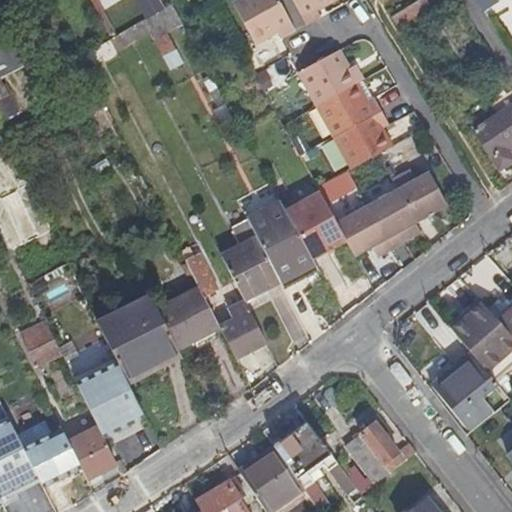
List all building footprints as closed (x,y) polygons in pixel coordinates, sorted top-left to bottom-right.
[(163,0),(142,0),(146,17),(167,13),(163,0)] [(278,33),(282,40),(296,32),(278,0),(246,0),(234,7),(255,45),(278,33)] [(293,0),(307,26),(321,18),(317,10),(336,0),(293,0)] [(422,0),(421,1),(426,9),(430,14),(438,9),(432,0),(422,0)] [(432,0),(438,9),(452,0),(432,0)] [(507,11),(508,31),(511,30),(511,0),(475,0),(477,13),(507,11)] [(398,27),(426,9),(421,1),(393,19),(398,27)] [(398,27),(401,33),(430,14),(426,9),(398,27)] [(170,70),(185,66),(175,34),(160,39),(170,70)] [(0,84),(0,80),(31,65),(17,38),(0,46),(0,101),(7,98),(0,84)] [(350,73),(340,53),(302,73),(320,108),(359,88),(366,83),(359,68),(350,73)] [(511,87),(506,91),(509,94),(492,105),(499,116),(476,131),(503,174),(511,168),(511,157),(510,154),(511,152),(511,87)] [(359,88),(320,108),(338,140),(384,115),(376,102),(368,106),(359,88)] [(0,124),(16,116),(7,98),(0,101),(0,124)] [(384,115),(338,140),(355,173),(381,159),(393,152),(384,133),(391,129),(384,115)] [(400,193),(417,224),(448,206),(431,177),(418,184),(412,174),(394,183),(400,193)] [(400,193),(369,209),(391,250),(405,242),(400,233),(417,224),(400,193)] [(321,194),(287,212),(313,260),(347,242),(339,226),(321,194)] [(249,221),(259,239),(281,282),(282,283),(316,265),(313,260),(287,212),(282,204),(249,221)] [(391,250),(369,209),(339,226),(347,242),(356,257),(373,247),(379,256),(391,250)] [(259,239),(249,221),(235,228),(244,246),(259,239)] [(244,246),(223,257),(245,301),(281,282),(259,239),(244,246)] [(200,253),(185,260),(200,289),(204,296),(218,288),(200,253)] [(51,263),(27,282),(51,312),(75,294),(51,263)] [(200,289),(186,296),(210,342),(223,335),(220,328),(204,296),(200,289)] [(175,310),(196,348),(210,342),(186,296),(181,299),(184,306),(175,310)] [(178,353),(158,314),(150,299),(140,304),(168,358),(178,353)] [(498,300),(487,309),(511,338),(511,299),(504,306),(498,300)] [(266,342),(245,302),(230,310),(235,320),(220,328),(223,335),(236,358),(266,342)] [(125,381),(168,358),(140,304),(97,324),(125,381)] [(511,350),(511,338),(487,309),(481,304),(466,317),(470,322),(454,335),(472,356),(487,373),(511,350)] [(164,311),(158,314),(178,353),(181,357),(196,348),(175,310),(166,315),(164,311)] [(36,367),(61,355),(43,319),(19,332),(36,367)] [(511,350),(487,373),(494,382),(511,366),(511,350)] [(472,356),(457,368),(461,373),(455,377),(451,373),(450,372),(432,387),(467,431),(489,413),(475,395),(484,388),(489,393),(498,386),(494,382),(487,373),(472,356)] [(461,373),(457,368),(451,373),(455,377),(461,373)] [(371,428),(361,436),(389,473),(415,452),(410,445),(399,453),(385,435),(388,432),(375,416),(367,422),(371,428)] [(327,470),(329,469),(336,463),(307,425),(274,450),(301,487),(305,494),(318,511),(324,511),(329,508),(306,474),(321,464),(327,470)] [(86,483),(116,468),(97,428),(67,444),(80,470),(86,483)] [(42,490),(80,470),(67,444),(61,431),(23,451),(36,479),(42,490)] [(389,473),(361,436),(347,446),(376,483),(389,473)] [(0,496),(36,479),(23,451),(20,446),(0,456),(0,496)] [(263,511),(301,487),(274,450),(258,460),(260,464),(240,477),(263,511)] [(260,464),(258,460),(237,473),(240,477),(260,464)] [(349,480),(336,463),(329,469),(342,486),(349,480)] [(228,480),(194,502),(200,511),(217,511),(239,498),(228,480)] [(348,493),(355,487),(349,480),(342,486),(348,493)] [(263,511),(277,511),(305,494),(301,487),(263,511)] [(435,511),(427,500),(410,511),(435,511)]
